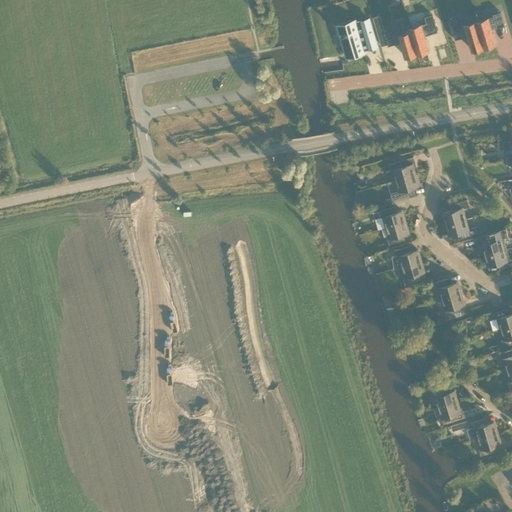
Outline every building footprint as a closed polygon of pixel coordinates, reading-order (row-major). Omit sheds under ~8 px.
[(493,16),(476,21),(484,47),(495,44),(491,29),(496,27),(497,28),(504,25),(500,12),(493,14),(493,16)] [(426,23),(409,27),(417,53),(428,50),(424,35),(430,33),(430,34),(437,32),(432,14),(425,17),(426,23)] [(457,18),(449,21),(455,40),(463,37),(462,37),(468,35),(472,50),(484,47),(476,21),(459,26),(457,18)] [(355,22),(338,27),(347,56),(363,51),(359,36),(364,34),(365,35),(373,33),(370,20),(361,23),(361,24),(356,26),(355,22)] [(392,30),(384,32),(388,46),(396,44),(396,43),(401,42),(405,57),(417,53),(409,27),(393,32),(392,30)] [(155,131),(174,128),(173,122),(154,125),(155,131)] [(503,156),(504,161),(511,159),(511,146),(511,147),(510,146),(509,146),(509,141),(496,143),(497,149),(504,148),(505,156),(503,156)] [(392,170),(395,180),(415,175),(412,163),(414,163),(413,157),(388,164),(390,171),(392,170)] [(418,186),(415,175),(395,180),(398,191),(391,193),(392,199),(411,194),(409,188),(418,186)] [(442,213),(445,224),(465,218),(462,208),(468,206),(466,199),(454,203),(456,209),(442,213)] [(382,216),(386,227),(405,222),(402,210),(393,213),(391,207),(378,211),(380,217),(382,216)] [(465,218),(445,224),(449,235),(462,231),(464,237),(476,234),(474,227),(468,229),(465,218)] [(408,232),(405,222),(386,227),(389,237),(386,238),(388,245),(401,241),(399,235),(408,232)] [(481,244),(484,255),(503,250),(507,249),(504,238),(507,237),(505,230),(484,236),(486,242),(481,244)] [(394,269),(402,267),(421,261),(417,250),(409,252),(407,246),(394,250),(396,255),(392,256),(394,269)] [(507,249),(503,250),(484,255),(487,266),(501,262),(502,268),(511,265),(511,257),(510,259),(507,249)] [(424,272),(421,261),(402,267),(405,276),(402,277),(404,284),(417,280),(415,274),(424,272)] [(208,273),(181,281),(185,293),(206,287),(204,280),(210,279),(208,273)] [(438,288),(442,298),(460,293),(457,282),(448,284),(447,278),(434,282),(436,288),(438,288)] [(206,287),(185,293),(188,305),(215,297),(213,291),(207,293),(206,287)] [(128,292),(101,297),(103,312),(114,310),(117,322),(140,318),(137,301),(130,302),(128,292)] [(464,304),(460,293),(442,298),(445,309),(442,309),(444,316),(457,312),(455,306),(464,304)] [(493,330),(500,328),(511,324),(511,313),(508,315),(506,309),(493,312),(495,319),(490,321),(493,330)] [(457,312),(444,316),(446,320),(461,315),(460,311),(457,312)] [(511,324),(500,328),(503,339),(501,340),(503,346),(511,343),(511,324)] [(216,325),(189,333),(192,345),(213,338),(211,332),(218,330),(216,325)] [(213,338),(192,345),(196,357),(223,349),(221,343),(215,345),(213,338)] [(123,340),(105,341),(106,348),(112,348),(113,365),(139,363),(138,345),(124,346),(123,340)] [(492,352),(499,350),(498,344),(490,347),(492,352)] [(504,359),(506,369),(511,366),(511,349),(511,350),(499,353),(501,360),(504,359)] [(238,372),(212,380),(215,392),(236,386),(234,380),(240,378),(238,372)] [(102,383),(102,391),(105,391),(105,406),(104,408),(133,410),(134,391),(120,391),(121,384),(102,383)] [(236,386),(215,392),(219,404),(246,396),(244,390),(238,392),(236,386)] [(435,397),(438,407),(457,401),(454,390),(445,393),(443,387),(434,390),(431,391),(430,391),(432,397),(435,397)] [(457,401),(438,407),(441,417),(438,418),(440,425),(464,417),(463,411),(460,412),(457,401)] [(484,418),(471,422),(473,428),(468,430),(471,440),(478,438),(497,433),(494,422),(486,424),(484,418)] [(452,431),(468,426),(466,420),(451,425),(452,431)] [(249,423),(222,431),(226,443),(246,437),(245,431),(251,429),(249,423)] [(479,449),(481,456),(493,452),(492,446),(500,444),(497,433),(478,438),(481,448),(479,449)] [(246,437),(226,443),(229,455),(256,447),(254,441),(248,443),(246,437)] [(250,474),(237,478),(241,491),(269,483),(263,464),(248,468),(250,474)]
